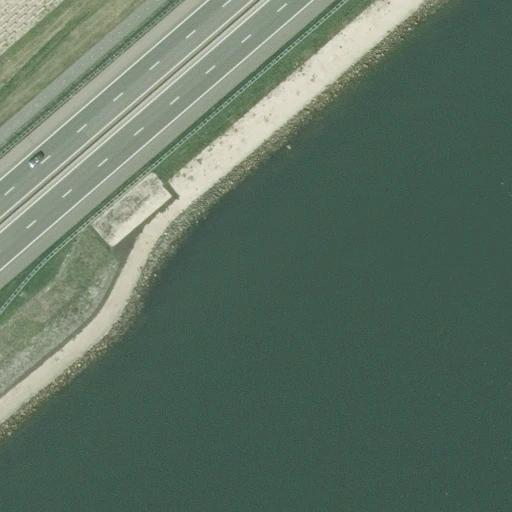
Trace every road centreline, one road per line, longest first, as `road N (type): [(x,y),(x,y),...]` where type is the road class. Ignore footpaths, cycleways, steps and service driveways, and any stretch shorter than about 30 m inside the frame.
road 1 (motorway): [(0,250),(290,0)]
road 2 (motorway): [(229,0),(0,198)]
